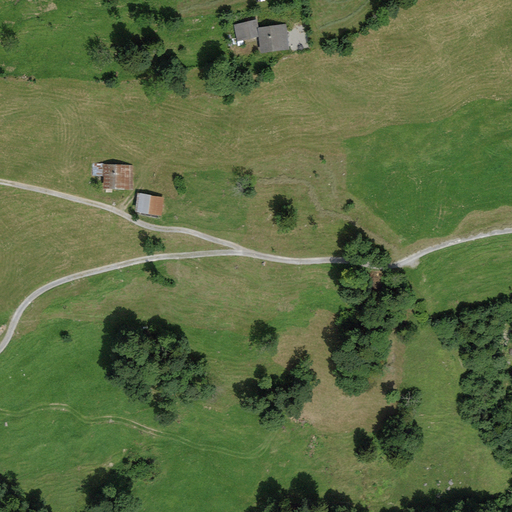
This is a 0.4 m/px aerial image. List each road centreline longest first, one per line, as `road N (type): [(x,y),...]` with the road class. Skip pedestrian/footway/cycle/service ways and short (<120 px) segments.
road 1 (track): [(402,485),(377,501),(248,499),(238,496),(205,441),(60,405),(0,410)]
road 2 (unclassified): [(511,229),(378,266),(244,251)]
